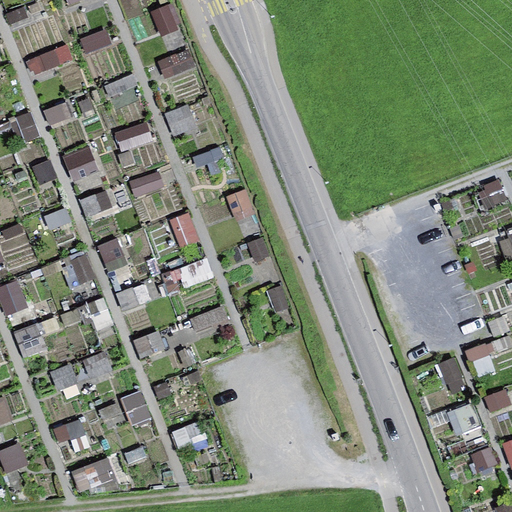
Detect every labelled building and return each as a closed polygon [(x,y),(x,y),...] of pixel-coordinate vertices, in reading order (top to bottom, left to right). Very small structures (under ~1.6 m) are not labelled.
[(171,5),(150,14),(161,38),(177,32),(175,27),(179,25),(171,5)] [(106,29),(81,39),(88,57),(114,47),(106,29)] [(70,46),(28,60),(34,77),(76,63),(70,46)] [(190,50),(160,63),(169,83),(198,70),(190,50)] [(135,76),(106,87),(111,100),(140,89),(135,76)] [(67,105),(46,113),(52,127),(73,119),(67,105)] [(167,115),(176,138),(199,129),(190,106),(167,115)] [(32,112),(15,118),(25,146),(42,139),(32,112)] [(148,123),(117,135),(124,154),(155,142),(148,123)] [(88,148),(66,157),(76,183),(98,174),(88,148)] [(51,162),(32,169),(39,186),(58,179),(51,162)] [(160,172),(132,182),(137,197),(166,187),(160,172)] [(107,192),(81,201),(87,217),(113,208),(107,192)] [(246,192),(227,199),(236,224),(256,216),(246,192)] [(190,215),(172,222),(184,250),(201,242),(190,215)] [(510,264),(511,262),(511,235),(499,242),(510,264)] [(118,241),(98,249),(105,266),(125,258),(118,241)] [(87,255),(72,261),(80,281),(95,275),(87,255)] [(186,290),(216,278),(208,259),(178,270),(186,290)] [(20,283),(0,290),(0,302),(6,319),(30,310),(20,283)] [(124,313),(140,308),(133,289),(117,294),(124,313)] [(282,289),(269,293),(277,314),(290,309),(282,289)] [(97,332),(114,326),(104,299),(87,305),(97,332)] [(191,318),(197,335),(232,323),(226,306),(191,318)] [(25,359),(47,351),(39,326),(16,334),(25,359)] [(160,333),(135,343),(141,359),(166,350),(160,333)] [(467,352),(471,363),(495,356),(491,345),(467,352)] [(106,354),(84,361),(90,380),(112,372),(106,354)] [(439,367),(452,395),(468,388),(455,359),(439,367)] [(60,395),(80,386),(71,365),(51,374),(60,395)] [(167,385),(156,389),(160,401),(171,397),(167,385)] [(140,392),(122,399),(132,426),(151,419),(140,392)] [(4,400),(0,401),(0,426),(12,422),(4,400)] [(473,408),(458,412),(464,435),(480,430),(473,408)] [(62,450),(89,443),(84,422),(56,429),(62,450)] [(0,456),(7,476),(29,467),(21,446),(0,454),(0,456)] [(478,473),(499,466),(494,449),(472,456),(478,473)] [(73,474),(80,494),(116,481),(109,461),(73,474)]
